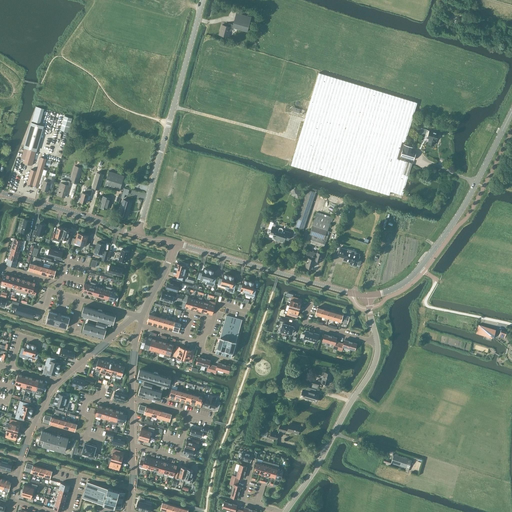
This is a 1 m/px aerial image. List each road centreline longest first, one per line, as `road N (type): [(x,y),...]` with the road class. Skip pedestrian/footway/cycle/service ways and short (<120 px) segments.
road 1 (unclassified): [(137,235),(202,0)]
road 2 (tertiary): [(368,296),(419,268),(468,199),(511,112)]
road 3 (tertiary): [(368,296),(174,243)]
road 4 (residential): [(285,511),(374,364),(377,343)]
road 5 (tertiary): [(137,235),(0,193)]
road 6 (residential): [(3,267),(135,315)]
road 7 (residential): [(34,423),(82,436),(89,396),(131,408)]
